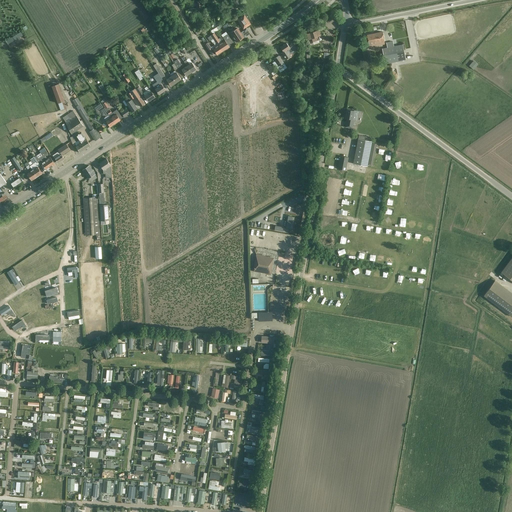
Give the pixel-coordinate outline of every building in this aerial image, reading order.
[(244,15),(238,20),(244,28),(250,24),(244,15)] [(247,29),(243,31),(241,33),(238,28),(231,33),(234,37),(233,38),(234,40),(235,39),(237,42),(244,37),(243,37),(244,36),(245,36),(246,36),(250,34),(247,29)] [(319,30),(310,33),(307,34),(308,40),(312,39),(313,42),(319,40),(318,37),(321,36),(319,30)] [(23,32),(8,41),(12,48),(27,40),(23,32)] [(385,42),(385,41),(383,32),(367,35),(369,45),(375,44),(375,46),(385,44),(384,42),(385,42)] [(228,45),(233,42),(228,34),(223,37),(225,41),(220,44),(219,42),(220,42),(214,33),(211,35),(223,52),(227,48),(228,49),(229,48),(228,48),(230,47),(228,45)] [(223,52),(211,35),(209,37),(213,43),(213,42),(215,45),(211,47),(208,42),(205,44),(212,55),(215,53),(215,52),(217,55),(223,52)] [(282,53),(285,58),(287,60),(291,56),(290,55),(297,50),(296,48),(298,46),(295,42),(289,46),(287,43),(280,47),(283,52),(282,53)] [(385,64),(392,63),(406,60),(403,45),(382,49),(385,64)] [(279,66),(282,64),(284,63),(279,56),(274,59),(279,66)] [(186,76),(191,73),(187,66),(182,69),(179,65),(181,64),(177,59),(173,62),(175,64),(180,72),(183,71),(186,76)] [(186,60),(184,62),(187,66),(191,73),(197,69),(192,62),(189,64),(186,60)] [(479,65),(474,61),(470,66),(475,71),(479,65)] [(165,76),(157,63),(153,66),(159,73),(162,78),(165,76)] [(280,72),(287,68),(284,63),(282,64),(279,66),(277,68),(280,72)] [(178,74),(180,72),(175,64),(173,65),(174,68),(173,68),(175,71),(170,74),(172,76),(176,83),(181,79),(178,74)] [(467,76),(466,76),(462,72),(458,77),(462,81),(467,76)] [(123,76),(128,83),(132,81),(126,73),(123,76)] [(166,90),(164,88),(162,85),(160,82),(163,80),(162,78),(159,73),(156,76),(160,82),(157,84),(158,87),(156,89),(159,94),(166,90)] [(171,86),(176,83),(172,76),(167,80),(171,86)] [(68,109),(60,88),(59,84),(52,86),(61,111),(68,109)] [(151,92),(149,89),(143,93),(139,87),(136,89),(140,96),(144,94),(145,96),(148,101),(155,97),(151,92)] [(135,89),(132,91),(130,92),(131,93),(128,94),(130,97),(132,100),(135,98),(141,107),(145,104),(135,89)] [(101,137),(86,111),(77,97),(73,100),(91,131),(90,132),(95,141),(101,137)] [(130,97),(127,99),(125,101),(123,102),(126,107),(128,106),(132,112),(138,109),(132,100),(130,97)] [(105,99),(101,102),(106,109),(107,111),(107,112),(115,124),(121,120),(120,119),(122,118),(118,112),(117,109),(112,113),(109,109),(108,109),(108,108),(109,107),(106,102),(105,99)] [(110,127),(115,124),(107,112),(104,108),(100,102),(93,107),(99,116),(102,114),(103,115),(104,115),(105,114),(106,116),(104,118),(110,127)] [(127,109),(121,112),(125,117),(130,114),(127,109)] [(358,111),(354,111),(347,109),(345,118),(347,118),(345,127),(353,129),(354,119),(357,120),(358,119),(359,112),(358,111)] [(76,115),(73,111),(63,118),(66,122),(72,134),(84,126),(76,115)] [(40,139),(43,142),(53,135),(51,132),(40,139)] [(86,139),(84,137),(82,138),(80,133),(74,137),(75,140),(77,138),(85,149),(91,146),(86,139)] [(80,153),(85,149),(77,138),(75,140),(74,137),(73,136),(70,137),(73,145),(76,144),(76,146),(80,153)] [(367,167),(372,142),(358,140),(353,164),(367,167)] [(70,150),(67,144),(58,150),(59,151),(53,155),(58,163),(64,158),(62,155),(70,150)] [(379,155),(380,150),(375,148),(373,156),(378,157),(377,160),(383,161),(384,156),(379,155)] [(51,157),(47,159),(45,156),(48,154),(46,150),(41,153),(42,156),(51,168),(56,164),(51,157)] [(42,156),(38,158),(37,156),(35,158),(39,164),(40,165),(42,163),(47,170),(51,168),(42,156)] [(15,157),(11,159),(19,171),(22,168),(15,157)] [(39,164),(35,158),(34,157),(31,159),(33,164),(30,166),(31,168),(33,170),(37,177),(42,173),(37,165),(39,164)] [(350,158),(343,157),(340,169),(347,170),(350,158)] [(111,167),(110,166),(111,166),(109,162),(107,159),(99,164),(103,170),(103,173),(106,173),(107,177),(112,177),(112,167),(111,167)] [(89,165),(83,170),(88,178),(95,174),(89,165)] [(32,180),(37,177),(33,170),(27,174),(32,180)] [(19,178),(11,183),(14,187),(22,182),(19,178)] [(6,194),(0,198),(0,202),(2,206),(10,201),(6,194)] [(97,197),(92,198),(84,198),(86,235),(95,234),(95,240),(101,239),(100,234),(97,197)] [(105,205),(100,205),(101,221),(109,220),(108,204),(105,205)] [(276,226),(275,230),(288,233),(289,228),(292,229),(294,217),(289,216),(287,228),(276,226)] [(289,252),(291,236),(255,230),(254,242),(266,244),(266,239),(275,241),(274,247),(281,248),(281,251),(289,252)] [(256,255),(253,271),(270,274),(273,259),(265,257),(265,256),(256,255)] [(511,257),(501,273),(511,280),(511,257)] [(13,286),(10,281),(9,282),(5,274),(0,276),(0,278),(6,290),(13,286)] [(511,293),(495,281),(484,296),(511,316),(511,293)] [(1,311),(5,319),(16,314),(12,306),(1,311)] [(55,331),(54,341),(63,342),(63,332),(55,331)] [(146,347),(147,339),(139,338),(138,347),(146,347)] [(195,341),(195,339),(190,339),(190,353),(195,352),(195,351),(200,351),(200,348),(197,348),(197,341),(195,341)] [(12,341),(0,340),(0,350),(11,351),(12,341)] [(107,358),(110,357),(109,354),(105,354),(104,349),(99,349),(101,358),(106,357),(107,358)] [(115,371),(115,369),(111,369),(111,372),(114,372),(113,380),(119,380),(119,372),(115,371)] [(223,388),(225,376),(218,375),(217,387),(223,388)] [(1,390),(0,390),(0,396),(8,396),(9,388),(1,388),(1,390)] [(213,398),(214,390),(208,388),(206,397),(213,398)] [(259,404),(259,395),(248,394),(247,402),(255,402),(254,404),(259,404)] [(115,404),(115,398),(109,398),(109,408),(118,408),(118,404),(115,404)] [(191,416),(189,423),(201,426),(203,419),(191,416)] [(248,428),(247,432),(251,432),(253,423),(243,421),(242,427),(248,428)] [(97,436),(91,436),(91,440),(100,441),(100,433),(97,432),(97,436)] [(223,441),(212,443),(213,452),(221,451),(220,448),(224,447),(223,441)] [(86,448),(86,457),(99,457),(99,447),(86,448)] [(137,459),(141,459),(141,455),(146,456),(147,451),(138,450),(137,459)] [(152,462),(150,468),(165,471),(166,467),(160,466),(161,463),(152,462)] [(137,471),(137,475),(130,474),(130,479),(144,480),(144,472),(137,471)] [(154,472),(153,480),(163,482),(165,474),(154,472)] [(216,486),(211,485),(211,480),(205,480),(204,489),(215,490),(216,486)] [(17,492),(26,493),(26,482),(18,482),(17,492)] [(171,491),(170,505),(181,505),(181,500),(175,500),(176,493),(181,493),(181,486),(173,486),(173,491),(171,491)] [(193,494),(193,488),(183,488),(182,501),(187,502),(187,500),(190,500),(190,494),(193,494)] [(242,498),(241,494),(233,495),(235,509),(243,508),(242,502),(239,502),(239,499),(242,498)] [(8,509),(7,511),(17,511),(18,503),(5,502),(4,509),(8,509)]
